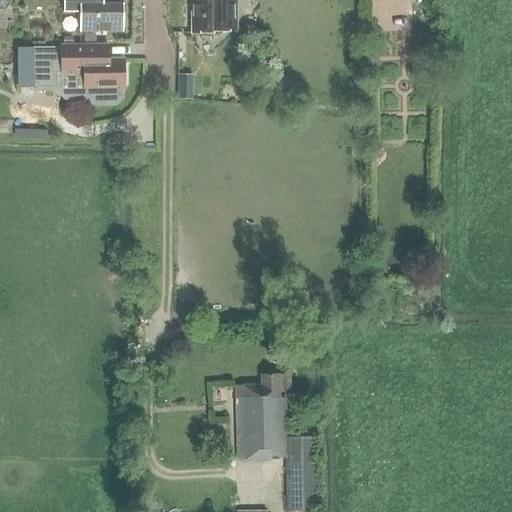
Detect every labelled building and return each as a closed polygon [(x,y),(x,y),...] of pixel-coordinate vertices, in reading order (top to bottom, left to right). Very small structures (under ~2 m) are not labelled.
[(125,30),(125,2),(105,2),(105,0),(65,0),(65,10),(81,10),(81,30),(125,30)] [(192,0),(192,31),(237,31),(236,0),(192,0)] [(82,91),(86,91),(86,101),(91,107),(115,107),(123,99),(123,85),(124,85),(124,59),(108,59),(108,46),(59,46),(59,48),(32,49),(33,92),(56,92),(55,76),(82,76),(82,91)] [(363,73),(378,73),(378,48),(363,49),(363,73)] [(192,94),(193,74),(181,74),(180,94),(192,94)] [(315,438),(287,438),(286,398),(280,398),(280,391),(291,390),(291,375),(261,376),(261,385),(244,386),(236,386),(237,459),(286,458),(286,511),(316,511),(315,438)]
